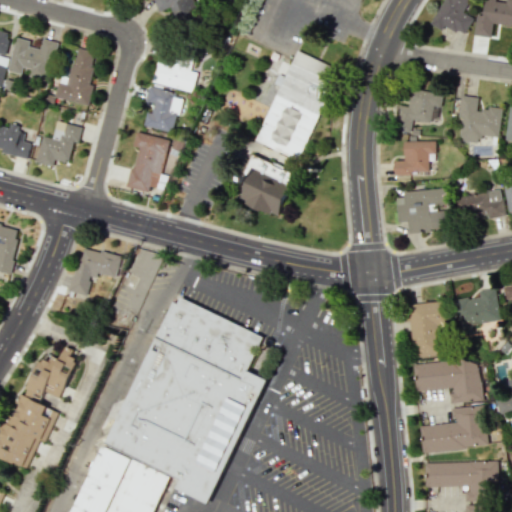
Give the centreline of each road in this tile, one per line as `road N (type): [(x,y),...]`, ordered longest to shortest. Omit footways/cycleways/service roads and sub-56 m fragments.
road 1 (tertiary): [(70,207),(309,265),(375,272)]
road 2 (tertiary): [(400,0),(364,108),(375,272)]
road 3 (tertiary): [(375,272),(398,511)]
road 4 (residential): [(136,31),(88,212)]
road 5 (tertiary): [(0,360),(43,282),(70,207)]
road 6 (tertiary): [(375,272),(511,251)]
road 7 (residential): [(378,48),(511,70)]
road 8 (residential): [(18,0),(136,31)]
